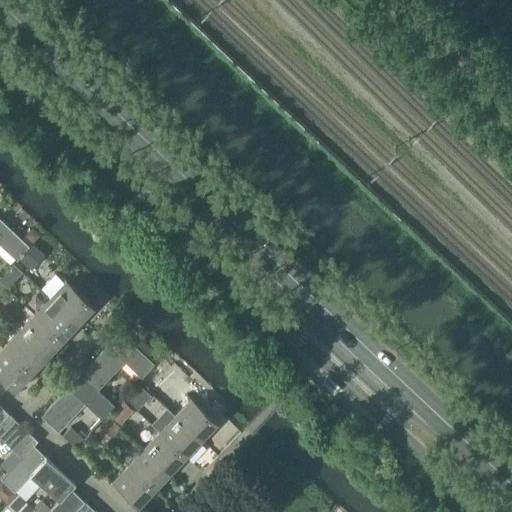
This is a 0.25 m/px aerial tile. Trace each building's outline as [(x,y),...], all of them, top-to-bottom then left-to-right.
[(0,242),(15,257),(28,244),(38,233),(33,228),(28,228),(20,237),(0,217),(0,242)] [(35,243),(21,260),(30,268),(44,250),(35,243)] [(7,272),(0,279),(9,287),(16,280),(7,272)] [(49,296),(78,322),(94,305),(65,278),(49,296)] [(78,322),(49,296),(34,313),(62,339),(78,322)] [(62,339),(34,313),(18,329),(47,356),(62,339)] [(47,356),(18,329),(3,346),(31,373),(47,356)] [(121,331),(80,373),(97,389),(98,389),(125,360),(142,376),(154,363),(121,331)] [(144,338),(138,344),(151,356),(157,350),(144,338)] [(31,373),(3,346),(0,348),(0,375),(15,390),(31,373)] [(41,415),(57,430),(85,402),(102,418),(115,405),(98,389),(97,389),(80,373),(41,415)] [(140,383),(128,396),(138,406),(151,393),(140,383)] [(191,397),(174,415),(201,440),(217,423),(191,397)] [(125,400),(112,414),(122,424),(135,410),(125,400)] [(219,400),(210,410),(222,422),(232,412),(220,401),(219,400)] [(33,444),(37,440),(0,404),(0,436),(21,456),(33,444)] [(174,415),(167,407),(151,424),(158,431),(185,457),(201,440),(174,415)] [(109,416),(96,430),(109,443),(122,428),(109,416)] [(73,426),(65,435),(75,445),(83,436),(73,426)] [(185,457),(158,431),(143,448),(170,473),(185,457)] [(91,435),(84,442),(93,450),(100,443),(91,435)] [(143,448),(135,440),(119,457),(127,465),(154,490),(170,473),(143,448)] [(75,484),(33,444),(21,456),(3,474),(1,477),(14,490),(30,473),(59,500),(71,488),(75,484)] [(154,490),(127,465),(111,482),(138,507),(154,490)] [(95,511),(71,488),(59,500),(51,508),(47,511),(95,511)] [(19,495),(8,506),(14,511),(32,511),(35,510),(19,495)] [(42,499),(34,507),(39,511),(47,511),(51,508),(42,499)]
